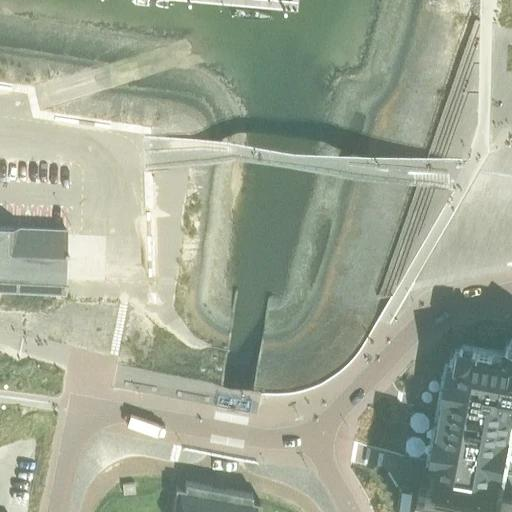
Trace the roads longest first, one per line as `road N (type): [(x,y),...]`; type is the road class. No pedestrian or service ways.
road 1 (track): [(145,153),(454,174)]
road 2 (tertiary): [(309,434),(431,317),(511,292)]
road 3 (tertiary): [(309,434),(264,442),(89,415)]
